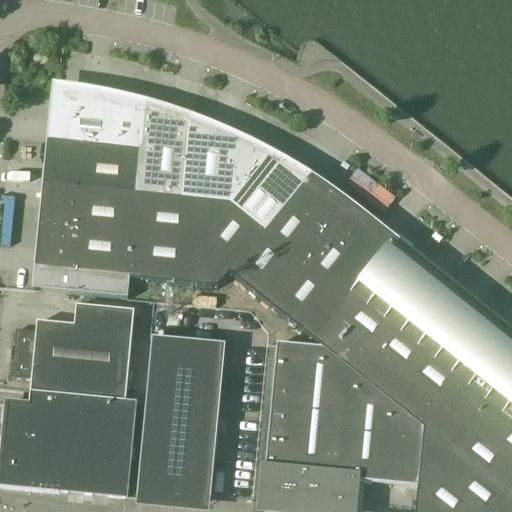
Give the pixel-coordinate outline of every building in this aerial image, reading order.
[(42,274),(40,295),(127,303),(129,283),(216,291),(228,276),(322,351),(423,432),(417,491),(415,511),(510,511),(511,510),(511,345),(508,343),(490,328),(475,316),(457,302),(441,289),(422,274),(390,248),(371,233),(355,220),(337,206),(322,196),(301,181),(283,171),(267,162),(247,152),(224,141),(205,133),(187,126),(165,119),(143,112),(127,108),(101,102),(80,98),(60,96),(57,122),(55,144),(53,165),(48,210),(45,251),(42,274)] [(125,405),(134,315),(76,309),(75,310),(76,310),(74,329),(36,325),(35,335),(15,333),(14,350),(11,350),(10,364),(12,364),(11,381),(31,383),(29,396),(125,405)] [(199,333),(199,344),(222,345),(223,335),(199,333)] [(210,497),(225,348),(151,341),(136,502),(192,507),(192,499),(208,501),(208,503),(210,503),(210,497)] [(417,491),(423,432),(322,351),(276,347),(260,511),(351,511),(355,485),(417,491)] [(134,406),(125,405),(29,396),(28,409),(6,407),(0,471),(0,488),(67,495),(84,497),(125,500),(134,406)]
